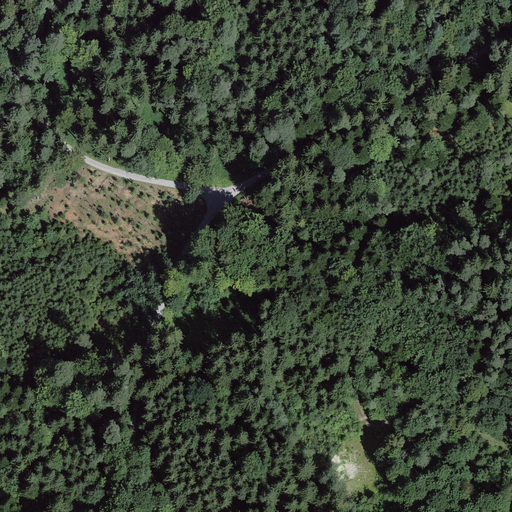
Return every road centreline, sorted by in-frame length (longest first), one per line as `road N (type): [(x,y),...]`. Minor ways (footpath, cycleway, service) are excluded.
road 1 (track): [(109,511),(163,303),(220,197),(426,100),(511,37)]
road 2 (track): [(220,197),(327,265),(350,336),(361,423)]
road 3 (track): [(220,197),(118,172),(68,146),(0,58)]
